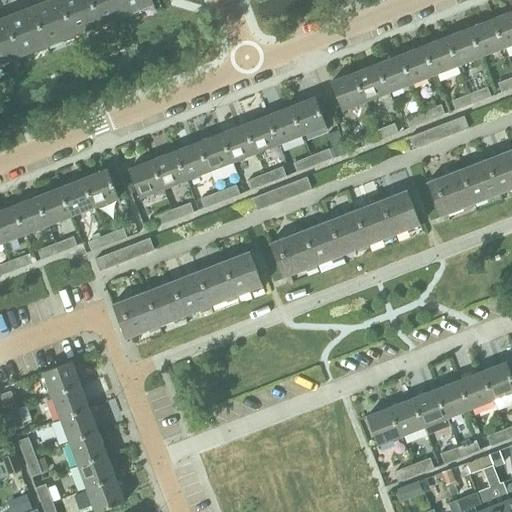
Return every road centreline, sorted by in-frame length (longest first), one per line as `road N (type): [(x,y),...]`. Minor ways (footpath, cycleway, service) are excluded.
road 1 (residential): [(162,458),(511,320)]
road 2 (residential): [(0,171),(250,72)]
road 3 (residential): [(250,72),(433,0)]
road 4 (residential): [(162,458),(104,312)]
